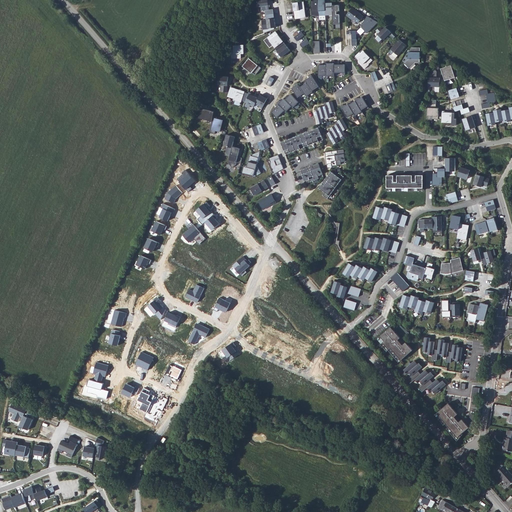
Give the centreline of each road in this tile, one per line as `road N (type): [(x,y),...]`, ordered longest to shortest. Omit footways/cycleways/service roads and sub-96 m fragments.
road 1 (residential): [(511,140),(467,146),(421,135),(377,106),(347,59),(306,58),(290,67),(267,112),(290,200),(270,240)]
road 2 (unclassified): [(62,0),(270,240)]
road 3 (residential): [(263,256),(203,189),(190,199),(155,277),(170,301),(230,328)]
road 4 (residential): [(348,327),(394,269),(413,213),(499,194)]
road 5 (unclassified): [(348,327),(458,455)]
road 6 (residential): [(499,322),(480,439),(458,455)]
road 7 (residential): [(499,194),(510,226),(499,322)]
road 8 (residential): [(138,511),(141,459),(179,398)]
